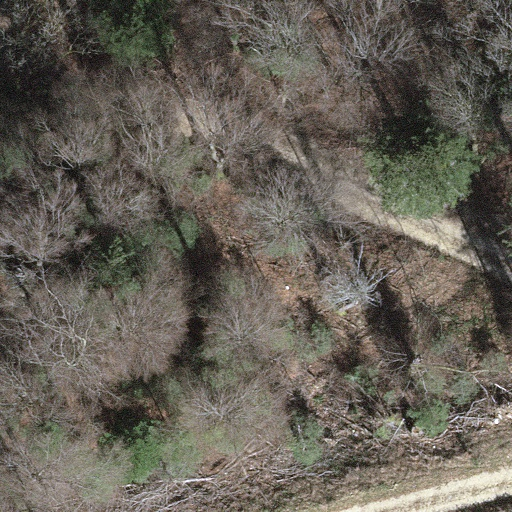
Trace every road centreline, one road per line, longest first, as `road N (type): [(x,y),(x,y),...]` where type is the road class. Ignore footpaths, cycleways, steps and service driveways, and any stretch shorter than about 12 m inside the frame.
road 1 (track): [(0,59),(152,110),(511,266)]
road 2 (track): [(511,479),(374,511)]
